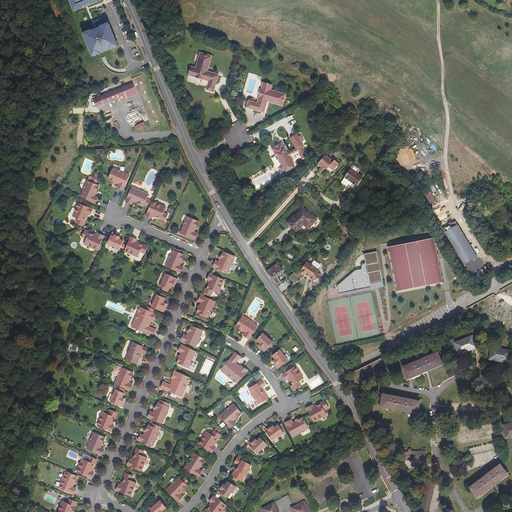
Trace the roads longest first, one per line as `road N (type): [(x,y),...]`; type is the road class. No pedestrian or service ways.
road 1 (residential): [(206,254),(100,499)]
road 2 (residential): [(189,511),(227,453),(288,405),(256,359),(226,338)]
road 3 (tertiary): [(224,211),(127,0)]
road 4 (residential): [(334,377),(511,279)]
road 5 (tertiary): [(334,377),(224,211)]
road 6 (tertiary): [(408,511),(346,398)]
road 7 (residential): [(435,392),(435,447),(466,511)]
